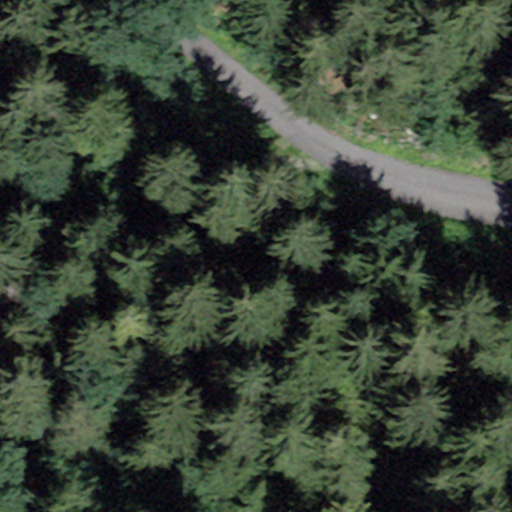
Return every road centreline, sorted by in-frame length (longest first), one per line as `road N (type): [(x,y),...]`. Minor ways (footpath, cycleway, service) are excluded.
road 1 (track): [(511,215),(288,140),(231,79),(121,0)]
road 2 (track): [(288,140),(0,131)]
